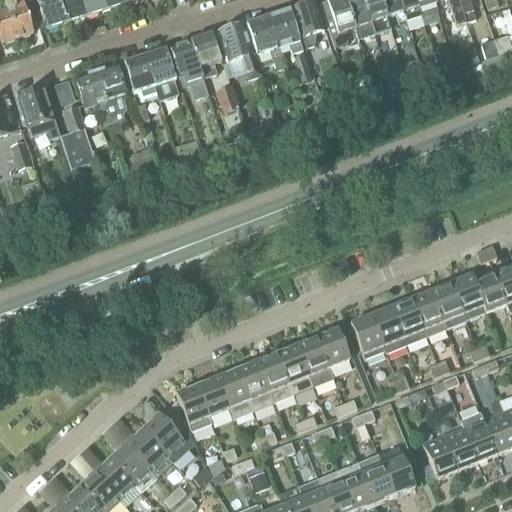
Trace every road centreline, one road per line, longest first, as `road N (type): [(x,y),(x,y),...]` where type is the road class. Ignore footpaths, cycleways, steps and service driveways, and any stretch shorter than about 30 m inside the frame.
road 1 (residential): [(0,502),(121,393),(189,351),(511,228)]
road 2 (secondary): [(0,320),(511,120)]
road 3 (residential): [(253,0),(0,79)]
